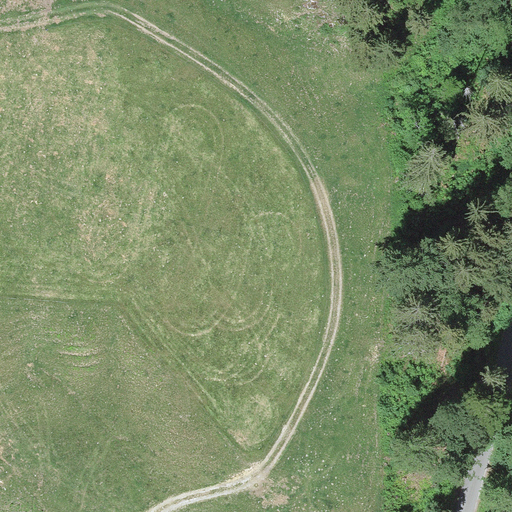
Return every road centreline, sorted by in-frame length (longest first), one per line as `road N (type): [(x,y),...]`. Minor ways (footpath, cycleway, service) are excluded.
road 1 (track): [(0,27),(90,9),(157,37),(286,132),(322,196),(335,268),(331,326),(314,375),(251,481),(162,511)]
road 2 (unclassified): [(466,511),(511,369)]
